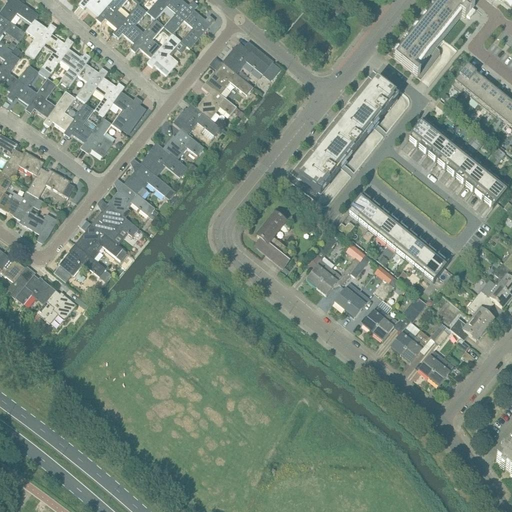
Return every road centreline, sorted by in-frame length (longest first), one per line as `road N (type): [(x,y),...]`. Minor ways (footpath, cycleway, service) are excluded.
road 1 (unclassified): [(440,423),(227,251),(222,237),(236,205),(330,91)]
road 2 (residential): [(384,148),(477,221),(456,247),(363,173)]
road 3 (primary): [(141,511),(0,399)]
road 4 (residential): [(168,105),(44,0)]
road 5 (residential): [(101,187),(48,255),(29,253),(0,231)]
road 6 (residential): [(363,50),(424,100),(384,148)]
road 7 (primary): [(0,428),(104,511)]
road 8 (residential): [(101,187),(0,116)]
